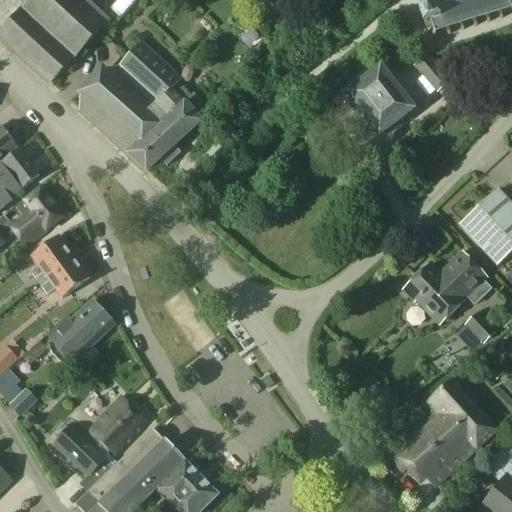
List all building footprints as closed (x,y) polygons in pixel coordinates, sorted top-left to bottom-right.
[(110,23),(84,0),(31,0),(0,34),(0,37),(14,50),(52,85),(110,23)] [(511,0),(424,0),(426,8),(419,10),(425,29),(433,26),(436,35),(511,11),(511,0)] [(184,105),(171,91),(180,81),(141,46),(129,60),(81,112),(130,156),(146,171),(158,160),(167,168),(181,154),(173,146),(199,122),(192,115),(202,105),(194,96),(184,105)] [(428,57),(414,68),(438,94),(450,84),(428,57)] [(412,111),(380,70),(348,95),(380,136),(412,111)] [(0,158),(12,149),(0,132),(0,158)] [(18,195),(39,177),(18,152),(0,167),(0,212),(19,197),(18,195)] [(498,269),(511,255),(511,202),(500,189),(459,229),(498,269)] [(20,237),(28,247),(64,219),(43,192),(18,211),(7,219),(20,237)] [(47,280),(74,260),(59,239),(31,259),(38,267),(30,273),(35,281),(44,276),(47,280)] [(440,327),(466,303),(465,302),(467,300),(474,307),(493,291),(484,283),(488,280),(462,254),(440,277),(430,267),(402,293),(413,305),(416,303),(440,327)] [(89,280),(74,260),(47,280),(49,283),(41,289),(47,297),(55,291),(62,300),(89,280)] [(59,362),(60,363),(61,363),(62,364),(63,364),(64,365),(65,365),(66,365),(67,365),(68,365),(69,365),(71,363),(73,364),(92,347),(114,326),(92,302),(72,320),(68,316),(66,318),(46,336),(52,342),(50,344),(50,345),(50,346),(50,347),(50,348),(50,349),(50,350),(50,351),(51,351),(51,352),(51,353),(52,354),(52,355),(53,356),(53,357),(54,357),(54,358),(55,358),(55,359),(56,360),(57,361),(58,361),(58,362),(59,362)] [(447,376),(491,335),(476,319),(432,360),(447,376)] [(9,347),(0,355),(0,378),(21,359),(9,347)] [(27,392),(24,396),(16,387),(19,384),(8,372),(0,379),(0,395),(21,418),(37,403),(27,392)] [(432,420),(387,458),(402,475),(413,467),(434,489),(475,451),(476,453),(497,433),(451,385),(423,410),(432,420)] [(124,404),(88,439),(74,426),(71,429),(68,431),(60,423),(50,433),(58,441),(53,446),(86,478),(78,487),(88,496),(118,466),(108,456),(111,453),(113,456),(144,424),(124,404)] [(78,511),(133,511),(183,463),(151,433),(118,466),(88,496),(75,509),(78,511)] [(511,511),(511,440),(502,451),(485,473),(499,485),(478,510),(480,511),(511,511)] [(156,491),(157,492),(167,502),(157,511),(202,511),(217,498),(185,465),(184,464),(156,491)] [(0,494),(12,483),(0,470),(0,494)]
